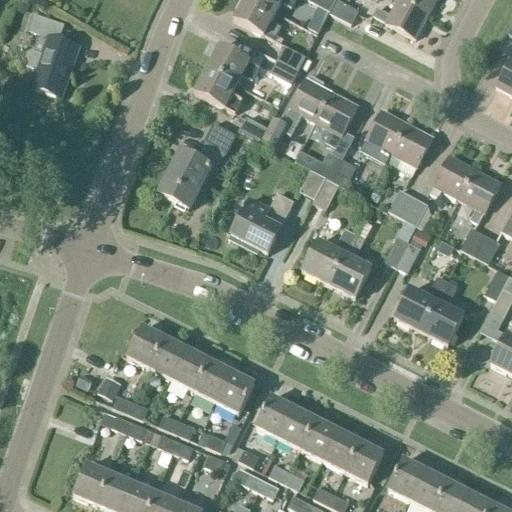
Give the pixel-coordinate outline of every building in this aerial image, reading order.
[(245,0),(245,2),(275,18),(280,7),(290,13),(297,0),(296,0),(245,0)] [(336,4),(328,0),(311,0),(308,6),(329,17),(336,4)] [(399,0),(398,3),(428,19),(438,0),(399,0)] [(270,27),(275,18),(245,2),(232,24),(263,41),(263,40),(273,46),(280,33),(270,27)] [(415,44),(428,19),(398,3),(389,20),(383,17),(379,25),(385,28),(385,29),(415,44)] [(350,30),(358,16),(337,5),(330,19),(350,30)] [(60,103),(78,53),(58,46),(63,30),(33,19),(27,36),(39,40),(33,56),(42,59),(30,93),(60,103)] [(206,75),(236,91),(242,81),(251,86),(258,73),(248,68),(249,67),(219,50),(206,75)] [(276,66),(296,78),(304,63),(284,52),(276,66)] [(511,101),(511,62),(495,92),(511,101)] [(296,78),(276,66),(269,79),(290,90),(296,78)] [(236,91),(206,75),(193,98),(224,114),(224,113),(234,118),(241,106),(231,101),(236,91)] [(273,156),(283,137),(291,141),(301,121),(315,129),(331,98),(320,92),(322,89),(310,82),(308,86),(306,85),(282,129),(272,123),(266,134),(258,148),(273,156)] [(331,98),(315,129),(340,142),(356,112),(331,98)] [(390,160),(407,130),(381,116),(365,146),(390,160)] [(266,134),(246,122),(238,137),(258,148),(266,134)] [(180,157),(157,200),(188,215),(210,173),(216,176),(225,158),(234,140),(211,128),(202,146),(204,147),(195,165),(180,157)] [(432,144),(407,130),(390,160),(416,174),(432,144)] [(325,183),(330,186),(341,165),(327,157),(316,179),(325,183)] [(458,206),(474,176),(449,162),(433,192),(429,199),(437,204),(441,196),(458,206)] [(330,186),(338,191),(344,194),(355,172),(341,165),(330,186)] [(325,183),(316,179),(310,176),(299,198),(313,206),(325,183)] [(499,189),(474,176),(458,206),(475,215),(469,225),(477,230),(483,219),(499,189)] [(407,196),(411,185),(391,177),(387,188),(407,196)] [(313,206),(311,210),(325,217),(338,191),(330,186),(325,183),(313,206)] [(386,217),(401,225),(412,203),(398,195),(386,217)] [(249,204),(228,245),(256,260),(259,256),(267,260),(280,235),(279,234),(293,208),(277,199),(269,214),(249,204)] [(412,203),(401,225),(404,226),(415,232),(427,210),(412,203)] [(511,242),(511,215),(500,238),(511,244),(511,242)] [(404,226),(383,267),(394,273),(407,247),(415,232),(404,226)] [(485,241),(471,233),(459,255),(473,263),(485,241)] [(301,278),(328,291),(354,240),(344,234),(333,255),(317,247),(301,278)] [(430,240),(417,234),(411,245),(425,252),(430,240)] [(354,240),(328,291),(354,305),(370,274),(353,265),(364,245),(354,240)] [(485,241),(473,263),(487,271),(499,249),(485,241)] [(419,254),(407,247),(394,273),(406,279),(419,254)] [(483,300),(495,306),(507,281),(496,275),(483,300)] [(511,305),(511,283),(507,281),(495,306),(489,317),(502,324),(511,305)] [(420,339),(447,287),(436,282),(426,302),(409,294),(393,325),(420,339)] [(457,292),(447,287),(420,339),(447,353),(463,322),(446,313),(457,292)] [(126,363),(143,372),(160,342),(141,333),(126,363)] [(489,371),(511,382),(511,343),(505,340),(489,371)] [(143,372),(167,384),(183,354),(160,342),(143,372)] [(191,396),(206,366),(183,354),(167,384),(191,396)] [(214,409),(230,378),(206,366),(191,396),(214,409)] [(230,378),(214,409),(238,421),(254,390),(230,378)] [(80,380),(76,390),(87,395),(91,386),(80,380)] [(105,386),(99,399),(112,405),(118,392),(105,386)] [(112,413),(127,420),(132,408),(117,401),(112,413)] [(277,445),(293,414),(270,403),(255,433),(277,445)] [(147,414),(132,408),(127,420),(142,426),(147,414)] [(277,445),(300,456),(315,426),(293,414),(277,445)] [(158,433),(173,439),(178,427),(163,421),(158,433)] [(111,434),(126,440),(131,428),(116,422),(111,434)] [(322,468),(338,437),(315,426),(300,456),(322,468)] [(194,433),(178,427),(173,439),(189,445),(194,433)] [(146,435),(131,428),(126,440),(141,446),(146,435)] [(344,479),(360,448),(338,437),(322,468),(344,479)] [(205,452),(220,459),(225,447),(210,440),(205,452)] [(157,453),(172,459),(177,447),(162,441),(157,453)] [(192,454),(177,447),(172,459),(187,466),(192,454)] [(360,448),(344,479),(367,490),(383,460),(360,448)] [(238,467),(253,474),(259,463),(244,455),(238,467)] [(224,467),(208,460),(203,472),(219,479),(224,467)] [(409,507),(425,477),(402,465),(387,496),(409,507)] [(95,511),(109,480),(86,470),(72,502),(95,511)] [(268,482),(283,490),(289,478),(274,470),(268,482)] [(417,511),(434,511),(447,488),(425,477),(409,507),(417,511)] [(304,486),(289,478),(283,490),(298,497),(304,486)] [(242,490),(257,498),(262,486),(248,479),(242,490)] [(95,511),(96,511),(122,511),(132,490),(109,480),(95,511)] [(278,494),(262,486),(257,498),(272,506),(278,494)] [(463,511),(470,499),(447,488),(434,511),(463,511)] [(150,511),(155,499),(132,490),(122,511),(150,511)] [(313,505),(327,511),(333,501),(319,493),(313,505)] [(177,511),(179,509),(155,499),(150,511),(177,511)] [(491,511),(492,511),(470,499),(463,511),(491,511)] [(287,511),(305,511),(308,509),(293,501),(287,511)] [(346,511),(348,508),(333,501),(327,511),(346,511)]
